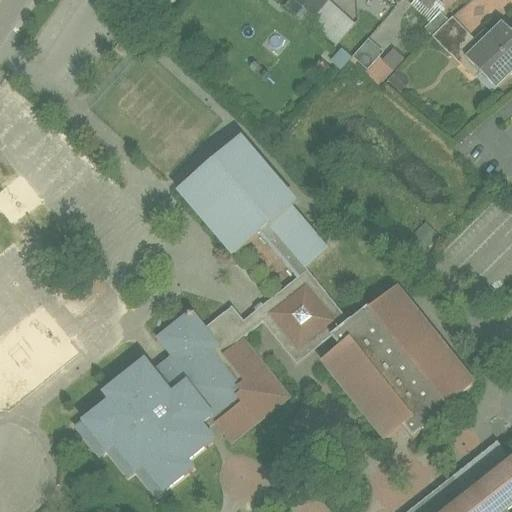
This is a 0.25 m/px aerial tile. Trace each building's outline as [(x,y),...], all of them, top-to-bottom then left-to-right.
[(287,0),(303,14),(315,0),(287,0)] [(498,88),(511,74),(511,34),(503,25),(469,58),(498,88)] [(365,40),(349,59),(363,71),(379,52),(365,40)] [(362,74),(375,87),(403,59),(391,47),(362,74)] [(413,438),(474,388),(397,296),(352,333),(302,274),(326,254),(291,212),(296,208),(243,144),(176,199),(232,266),(261,243),(293,281),(254,313),(243,299),(204,331),(191,315),(156,344),(170,361),(168,363),(152,376),(146,368),(107,399),(113,406),(78,434),(100,461),(107,456),(126,479),(133,473),(156,501),(191,472),(185,465),(210,445),(197,429),(209,420),(231,446),(286,402),(236,341),(264,319),(297,359),(330,333),(345,351),(323,369),(384,443),(404,426),(413,438)] [(396,511),(511,511),(508,506),(511,502),(511,450),(469,484),(454,464),(395,510),(396,511)]
